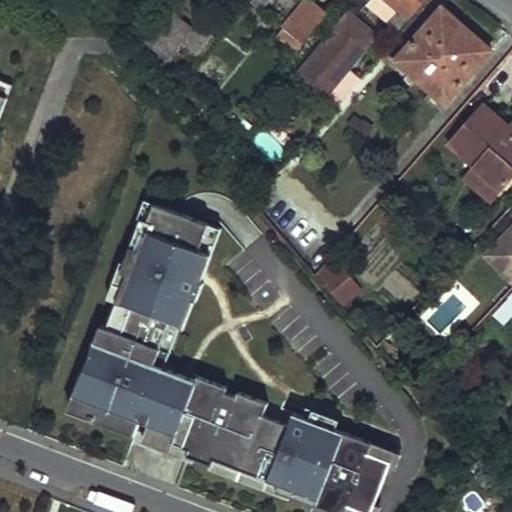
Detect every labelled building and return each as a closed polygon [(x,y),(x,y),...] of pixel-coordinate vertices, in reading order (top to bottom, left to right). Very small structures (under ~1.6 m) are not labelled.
[(269,0),(252,0),(251,2),(261,11),(269,0)] [(313,0),(306,0),(281,31),(301,47),(303,44),(329,13),(313,0)] [(401,9),(389,0),(372,0),(368,5),(390,25),(401,9)] [(389,0),(401,9),(390,25),(398,32),(424,0),(389,0)] [(442,7),(397,59),(445,102),(491,50),(442,7)] [(350,10),(300,71),(329,95),(377,35),(350,10)] [(179,14),(152,48),(156,51),(159,48),(168,55),(173,50),(174,51),(185,39),(197,49),(211,31),(197,21),(193,26),(179,14)] [(221,81),(226,63),(209,58),(203,76),(221,81)] [(0,119),(8,97),(0,93),(0,88),(3,80),(0,79),(0,119)] [(0,93),(8,97),(14,84),(3,80),(0,88),(0,93)] [(511,134),(507,130),(481,107),(446,147),(472,171),(498,193),(511,176),(511,134)] [(498,193),(472,171),(462,182),(488,205),(498,193)] [(156,201),(147,198),(140,216),(143,217),(149,219),(156,201)] [(91,415),(137,433),(142,418),(151,422),(153,418),(156,420),(162,413),(165,407),(168,403),(170,394),(173,389),(165,386),(172,368),(166,365),(156,362),(172,320),(182,324),(185,325),(196,297),(198,298),(205,281),(203,280),(189,275),(193,265),(206,270),(213,252),(201,247),(211,222),(200,218),(173,208),(156,201),(149,219),(143,217),(127,261),(123,269),(129,272),(119,299),(109,325),(103,323),(88,363),(102,368),(90,402),(101,406),(98,413),(93,410),(91,415)] [(213,252),(223,227),(211,222),(201,247),(213,252)] [(511,222),(480,255),(511,285),(511,222)] [(127,261),(124,259),(110,295),(119,299),(129,272),(123,269),(127,261)] [(354,284),(335,261),(322,273),(341,295),(354,284)] [(203,280),(206,270),(193,265),(189,275),(203,280)] [(359,291),(354,284),(341,295),(347,302),(359,291)] [(511,318),(511,292),(510,290),(490,312),(505,326),(511,318)] [(166,365),(182,324),(172,320),(156,362),(166,365)] [(88,363),(71,408),(91,415),(93,410),(98,413),(101,406),(90,402),(102,368),(88,363)] [(145,436),(143,439),(195,459),(197,456),(189,453),(195,438),(178,432),(195,387),(194,378),(197,379),(197,378),(172,368),(165,386),(173,389),(170,394),(168,403),(165,407),(162,413),(156,420),(153,418),(151,422),(142,418),(137,433),(145,436)] [(195,387),(178,432),(195,438),(189,453),(197,456),(214,462),(217,457),(281,481),(279,487),(343,511),(347,511),(375,441),(373,440),(325,422),(322,428),(311,423),(313,417),(296,411),(291,423),(265,413),(270,401),(240,389),(238,394),(227,390),(229,385),(199,373),(197,378),(197,379),(194,378),(195,387)] [(325,422),(313,417),(311,423),(322,428),(325,422)] [(380,511),(383,503),(377,501),(392,465),(398,468),(403,451),(373,439),(373,440),(375,441),(347,511),(380,511)] [(214,462),(213,466),(278,491),(279,487),(281,481),(217,457),(214,462)]
